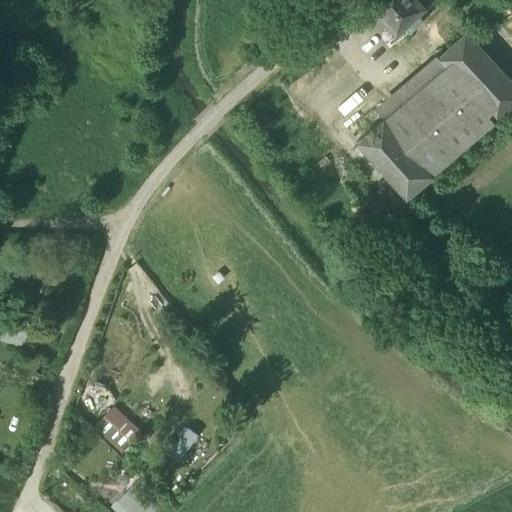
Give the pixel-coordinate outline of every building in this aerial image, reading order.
[(376,0),(370,6),(397,34),(405,26),(409,32),(421,20),(417,15),(424,8),(417,0),(376,0)] [(438,59),(446,67),(496,121),(511,107),(511,82),(466,33),(438,59)] [(495,122),(496,121),(446,67),(358,141),(397,184),(407,196),(434,174),(433,174),(495,121),(495,122)] [(329,104),(352,83),(343,74),(321,95),(329,104)] [(28,333),(2,322),(0,327),(0,341),(21,350),(28,333)] [(141,432),(113,407),(94,427),(122,453),(141,432)] [(198,435),(187,428),(168,455),(178,463),(198,435)] [(157,496),(140,479),(112,507),(116,511),(155,511),(160,507),(152,500),(157,496)]
